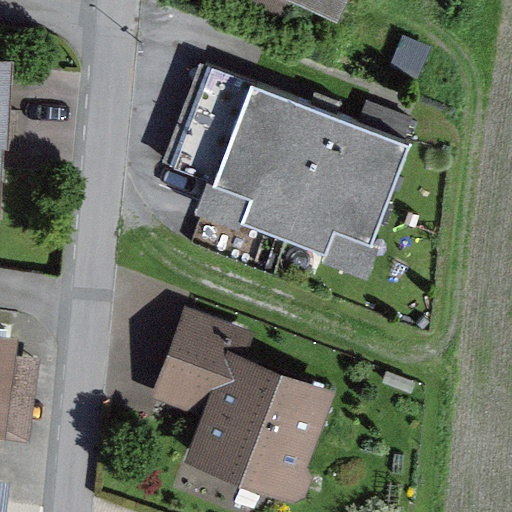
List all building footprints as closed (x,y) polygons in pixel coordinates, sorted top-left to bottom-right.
[(306,0),(339,15),(345,0),(306,0)] [(0,220),(7,221),(17,65),(0,63),(0,220)] [(33,66),(27,153),(85,158),(91,70),(33,66)] [(370,271),(422,143),(253,74),(200,203),(370,271)] [(261,511),(303,511),(353,392),(257,352),(264,335),(198,308),(164,391),(210,409),(182,479),(261,511)] [(25,334),(0,330),(0,438),(11,440),(25,334)]
